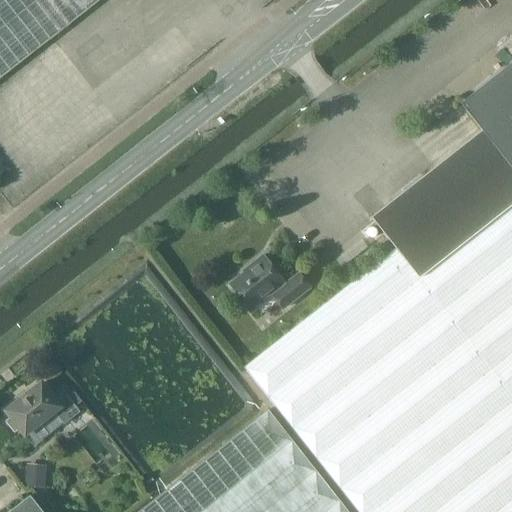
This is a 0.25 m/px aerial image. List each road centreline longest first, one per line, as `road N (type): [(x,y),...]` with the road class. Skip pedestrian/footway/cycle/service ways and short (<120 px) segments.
road 1 (secondary): [(0,263),(332,0)]
road 2 (unknown): [(256,0),(215,15),(156,8),(127,20),(93,54)]
